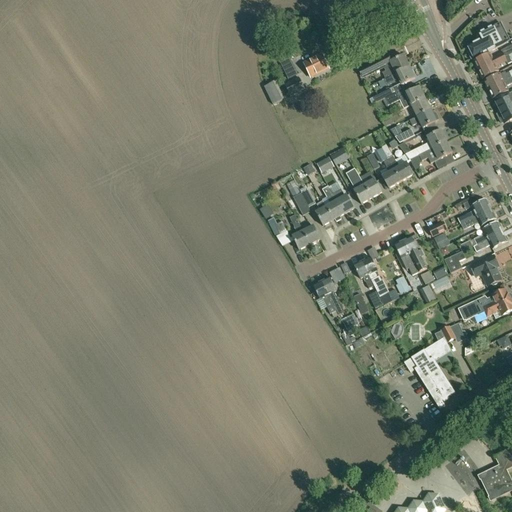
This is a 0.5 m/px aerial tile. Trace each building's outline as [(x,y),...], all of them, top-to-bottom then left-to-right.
[(482,40),(468,47),(468,48),(471,53),(469,54),(472,59),(474,58),(474,60),(503,45),(510,41),(501,23),(494,27),(479,34),(482,40)] [(474,62),(478,71),(505,57),(511,53),(511,42),(511,43),(511,44),(511,45),(501,51),(502,53),(492,58),(490,54),(474,62)] [(511,53),(505,57),(478,71),(483,79),(498,71),(496,67),(506,62),(508,65),(511,63),(511,61),(511,60),(511,53)] [(322,55),(304,64),(311,78),(329,69),(322,55)] [(363,69),(358,72),(361,78),(362,77),(366,75),(390,63),(393,68),(385,72),(382,74),(385,80),(396,74),(409,68),(404,56),(394,61),(391,55),(388,57),(363,69)] [(287,57),(279,61),(288,79),(296,75),(287,57)] [(385,80),(383,81),(387,87),(393,83),(399,80),(402,86),(415,79),(409,68),(396,74),(385,80)] [(484,82),(488,91),(511,78),(511,70),(506,74),(505,73),(500,75),(500,74),(484,82)] [(290,98),(305,90),(299,78),(284,85),(290,98)] [(511,78),(488,91),(493,100),(509,92),(506,87),(511,83),(511,78)] [(272,105),(286,101),(280,82),(267,86),(272,105)] [(382,94),(381,94),(373,98),(376,104),(385,99),(397,94),(394,88),(382,94)] [(404,90),(397,94),(385,99),(388,106),(400,101),(404,110),(412,106),(425,99),(420,88),(406,95),(404,90)] [(511,93),(509,95),(494,102),(499,113),(511,106),(511,93)] [(425,99),(412,106),(417,117),(431,111),(425,99)] [(500,114),(497,115),(502,124),(504,123),(505,124),(511,120),(511,106),(499,113),(500,114)] [(417,117),(409,121),(412,127),(420,123),(423,129),(437,122),(436,121),(439,120),(436,114),(433,115),(431,111),(417,117)] [(400,144),(414,137),(411,130),(395,138),(400,144)] [(441,131),(428,138),(430,143),(411,152),(404,143),(398,146),(405,156),(406,156),(410,160),(410,161),(419,156),(426,153),(433,149),(446,143),(441,131)] [(446,143),(433,149),(426,153),(419,156),(422,162),(428,159),(431,164),(434,162),(437,169),(447,165),(443,158),(452,154),(446,143)] [(392,166),(394,170),(401,182),(413,175),(406,163),(410,161),(410,160),(406,156),(405,156),(395,161),(389,148),(383,151),(388,159),(389,160),(392,166)] [(348,158),(344,151),(332,158),(336,165),(348,158)] [(380,167),(376,160),(373,154),(367,158),(374,171),(380,167)] [(367,158),(363,160),(361,162),(368,174),(374,171),(367,158)] [(329,159),(317,165),(322,175),(334,168),(329,159)] [(389,189),(401,182),(394,170),(392,166),(389,160),(388,159),(383,162),(387,168),(386,169),(389,173),(382,177),(389,189)] [(313,165),(305,168),(308,176),(316,173),(313,165)] [(372,199),(364,186),(355,170),(347,175),(356,191),(354,192),(361,205),(372,199)] [(375,180),(364,186),(372,199),(382,193),(375,180)] [(288,184),(294,197),(301,193),(296,181),(288,184)] [(326,208),(333,221),(335,220),(336,222),(337,222),(341,220),(341,219),(340,217),(344,215),(332,195),(328,188),(323,191),(327,198),(331,205),(326,208)] [(302,194),(301,194),(309,209),(316,205),(308,190),(302,194)] [(341,190),(332,195),(344,215),(354,209),(347,196),(345,197),(341,190)] [(309,209),(301,194),(293,198),(303,217),(310,213),(309,209)] [(458,220),(461,225),(491,210),(489,206),(490,205),(488,202),(487,201),(486,201),(472,208),(474,212),(458,220)] [(323,226),(333,221),(326,208),(323,202),(317,205),(320,211),(316,214),(323,227),(323,226)] [(493,214),(491,210),(461,225),(464,231),(479,223),(482,227),(496,220),(495,219),(496,218),(495,215),(493,214)] [(299,251),(310,246),(303,232),(295,216),(289,219),(297,235),(292,238),(299,251)] [(282,222),(277,225),(274,219),(268,222),(276,237),(287,232),(282,222)] [(443,223),(432,228),(429,230),(433,238),(447,231),(443,223)] [(485,235),(474,240),(477,245),(502,233),(500,229),(501,227),(500,224),(498,224),(498,223),(483,231),(485,235)] [(303,232),(310,246),(321,240),(314,227),(303,232)] [(285,233),(278,237),(284,247),(291,244),(285,233)] [(502,233),(477,245),(473,247),(476,253),(491,246),(493,250),(507,243),(507,242),(508,240),(506,237),(504,237),(502,233)] [(442,235),(434,239),(439,250),(448,246),(442,235)] [(415,267),(419,274),(427,270),(421,258),(424,257),(421,250),(418,252),(411,238),(403,242),(415,267)] [(470,241),(459,246),(462,252),(473,247),(470,241)] [(418,274),(419,274),(415,267),(403,242),(394,246),(401,260),(404,258),(413,277),(418,274)] [(462,269),(456,256),(444,261),(451,275),(462,269)] [(494,257),(471,268),(476,278),(482,275),(488,287),(492,285),(493,286),(497,284),(498,283),(501,281),(496,269),(499,267),(494,257)] [(377,271),(370,258),(362,262),(374,287),(380,298),(389,293),(383,281),(381,282),(379,277),(377,278),(374,273),(377,271)] [(374,287),(362,262),(353,266),(360,280),(363,279),(368,290),(374,287)] [(447,269),(436,274),(438,280),(449,275),(447,269)] [(429,271),(420,276),(425,285),(434,280),(429,271)] [(330,278),(321,282),(333,307),(339,304),(334,293),(336,292),(330,278)] [(444,286),(441,279),(433,283),(436,290),(444,286)] [(410,291),(405,281),(396,286),(401,296),(410,291)] [(333,307),(321,282),(313,286),(319,300),(322,299),(330,315),(336,312),(333,307)] [(421,291),(428,304),(437,300),(431,286),(421,291)] [(485,297),(466,306),(473,319),(485,313),(511,300),(511,296),(511,295),(510,295),(508,295),(506,291),(500,294),(499,292),(497,291),(493,293),(492,295),(493,297),(487,300),(485,297)] [(383,306),(376,292),(369,296),(375,309),(383,306)] [(354,298),(357,306),(364,304),(360,295),(354,298)] [(473,319),(472,319),(473,321),(474,321),(475,322),(477,322),(478,322),(480,322),(487,318),(487,319),(494,315),(496,320),(502,317),(511,312),(511,300),(485,313),(473,319)] [(357,331),(355,327),(359,325),(354,315),(341,321),(346,331),(349,338),(354,335),(353,333),(357,331)] [(391,333),(395,340),(399,339),(402,335),(403,332),(403,329),(402,325),(400,322),(394,326),(393,325),(391,326),(389,328),(389,331),(390,333),(391,333)] [(459,324),(450,328),(451,330),(453,334),(455,337),(463,333),(459,324)] [(444,339),(447,343),(456,339),(455,337),(453,334),(451,330),(450,328),(450,327),(440,331),(441,332),(435,335),(438,343),(444,339)] [(352,344),(348,336),(343,339),(347,347),(352,344)] [(499,340),(503,350),(511,346),(507,337),(499,340)] [(444,339),(438,343),(404,364),(410,374),(415,371),(440,410),(445,407),(442,402),(455,393),(435,362),(452,352),(447,343),(444,339)] [(397,364),(394,358),(399,356),(394,346),(374,357),(382,372),(397,364)] [(511,482),(506,471),(511,467),(511,449),(494,458),(499,467),(479,477),(491,502),(511,491),(511,482)] [(399,509),(396,511),(445,511),(446,511),(443,505),(439,496),(429,495),(423,503),(414,502),(408,510),(399,509)]
